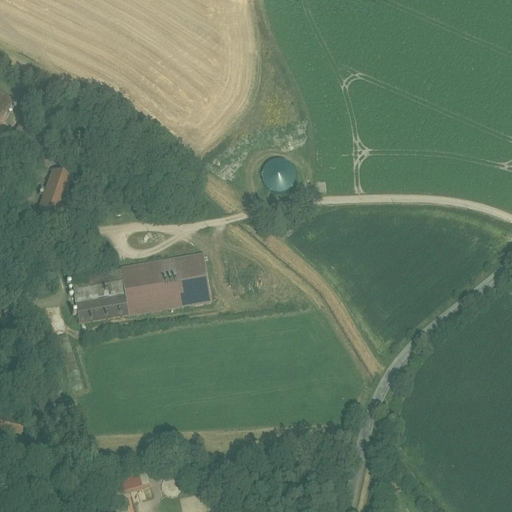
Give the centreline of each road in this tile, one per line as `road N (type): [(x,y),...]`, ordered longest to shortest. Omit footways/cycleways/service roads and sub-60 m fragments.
road 1 (track): [(511,219),(494,207),(366,194),(140,233),(62,236)]
road 2 (residential): [(346,511),(388,378),(511,264)]
road 3 (track): [(253,0),(293,73),(305,144),(298,200)]
